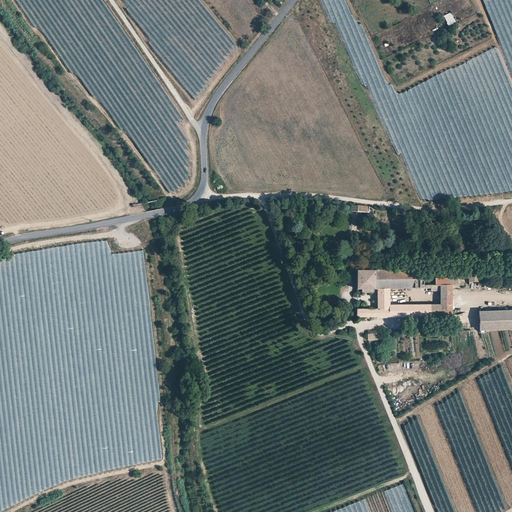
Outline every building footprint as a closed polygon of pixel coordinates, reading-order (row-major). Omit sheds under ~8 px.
[(449,26),(456,23),(451,12),(444,16),(449,26)] [(351,204),(350,211),(368,212),(369,206),(351,204)] [(31,258),(30,252),(13,254),(14,261),(31,258)] [(478,268),(468,268),(469,287),(478,287),(479,283),(478,268)] [(389,270),(358,271),(358,290),(363,290),(378,290),(378,295),(378,310),(358,310),(358,318),(391,318),(391,305),(390,289),(389,289),(389,270)] [(417,270),(389,270),(389,289),(390,289),(432,289),(432,286),(424,286),(424,279),(417,279),(417,270)] [(454,286),(441,286),(441,301),(454,301),(454,286)] [(441,305),(432,305),(432,317),(453,317),(454,301),(441,301),(441,305)] [(432,305),(391,305),(391,318),(432,317),(432,305)] [(482,331),(511,330),(511,311),(481,312),(482,331)] [(378,343),(378,334),(368,334),(368,343),(378,343)] [(350,511),(362,509),(366,510),(365,511),(413,511),(405,486),(326,511),(350,511)]
